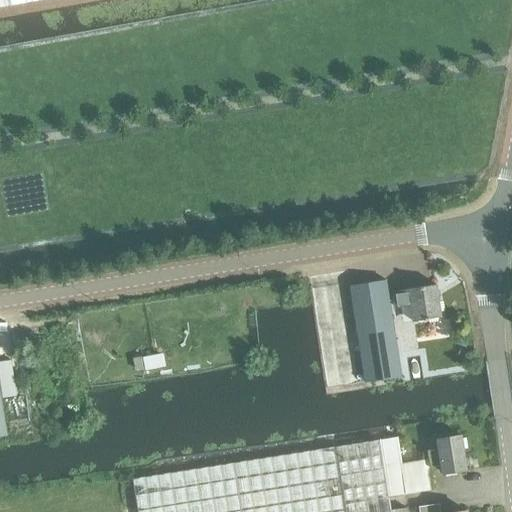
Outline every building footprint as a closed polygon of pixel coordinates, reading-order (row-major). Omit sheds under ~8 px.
[(386,280),(350,286),(364,382),(401,376),(386,280)] [(441,317),(436,284),(407,289),(392,292),(394,307),(409,305),(412,322),(441,317)] [(320,328),(326,386),(356,383),(354,368),(341,369),(339,348),(329,349),(326,327),(320,328)] [(445,472),(467,468),(461,434),(438,438),(440,447),(428,449),(430,465),(442,463),(445,472)] [(398,437),(379,440),(129,479),(134,511),(407,511),(407,507),(390,510),(388,496),(434,489),(428,458),(402,462),(398,437)] [(468,511),(468,510),(455,511),(441,511),(440,502),(422,505),(419,506),(419,511),(468,511)]
